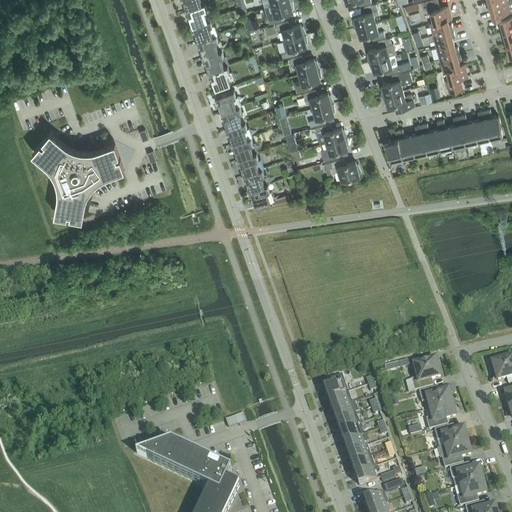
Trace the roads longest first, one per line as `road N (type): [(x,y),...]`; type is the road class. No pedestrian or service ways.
road 1 (unclassified): [(341,511),(157,0)]
road 2 (residential): [(511,481),(459,350),(511,338)]
road 3 (residential): [(367,122),(498,92)]
road 4 (residential): [(318,0),(367,122)]
